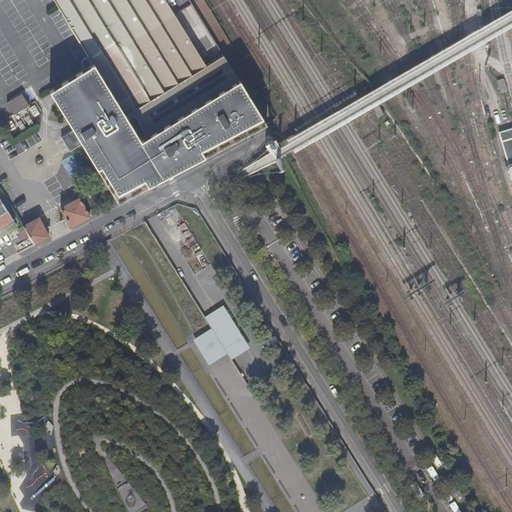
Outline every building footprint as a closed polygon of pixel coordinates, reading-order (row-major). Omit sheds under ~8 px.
[(119,202),(266,124),(222,54),(209,63),(169,0),(40,0),(85,73),(52,93),(119,202)] [(371,91),(366,94),(378,116),(384,113),(371,91)] [(5,102),(11,114),(28,105),(22,93),(5,102)] [(511,128),(500,132),(510,167),(507,171),(510,181),(511,181),(511,128)] [(0,233),(16,224),(0,199),(0,233)] [(55,213),(64,232),(90,218),(80,199),(61,209),(61,210),(55,213)] [(24,229),(35,247),(49,239),(39,221),(24,229)] [(224,312),(208,322),(215,332),(230,322),(224,312)] [(208,322),(213,329),(216,334),(200,344),(210,360),(226,350),(229,355),(231,358),(247,348),(230,322),(215,332),(208,322)] [(216,334),(213,329),(194,341),(210,367),(229,355),(226,350),(210,360),(200,344),(216,334)]
